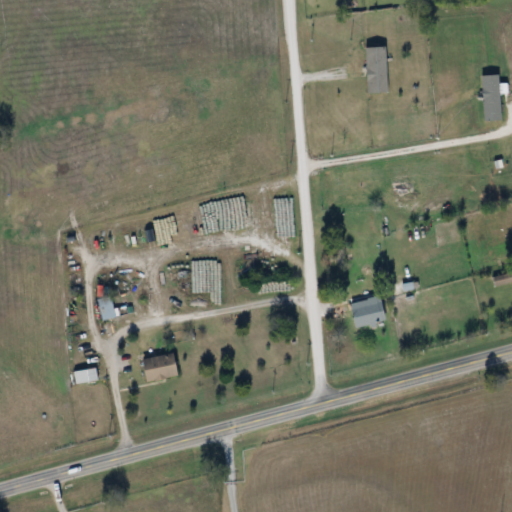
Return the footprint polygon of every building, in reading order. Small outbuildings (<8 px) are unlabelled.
[(352,57),(352,66),(380,66),(380,57),(352,57)] [(243,254),(244,265),(266,263),(260,209),(251,210),(255,253),(243,254)] [(511,277),(495,277),(495,286),(511,286),(511,277)] [(103,322),(117,318),(112,297),(99,301),(103,322)] [(350,305),(355,328),(387,321),(382,297),(350,305)] [(180,377),(176,353),(144,360),(148,383),(180,377)] [(99,381),(97,369),(75,373),(77,385),(99,381)]
